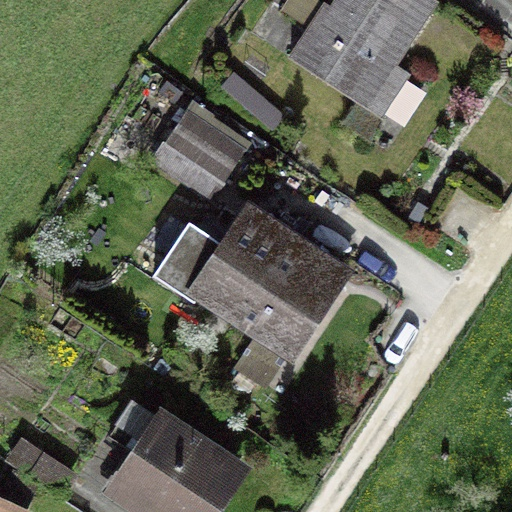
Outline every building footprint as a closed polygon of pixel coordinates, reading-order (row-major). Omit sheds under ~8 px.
[(442,15),(418,0),(351,0),(316,54),(386,101),(442,15)] [(186,113),(155,156),(214,197),(245,154),(186,113)] [(363,289),(265,222),(216,291),(315,359),(363,289)] [(180,424),(130,494),(154,511),(234,511),(258,480),(180,424)] [(7,485),(0,502),(0,507),(12,511),(25,511),(32,494),(7,485)]
